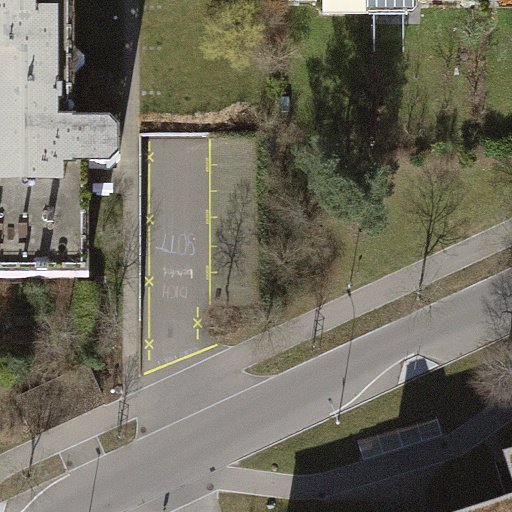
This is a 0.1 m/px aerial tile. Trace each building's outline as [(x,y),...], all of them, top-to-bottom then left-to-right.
[(0,0),(0,53),(59,53),(58,8),(58,0),(0,0)] [(493,24),(493,0),(272,0),(272,23),(493,24)] [(511,0),(493,0),(493,24),(511,24),(511,0)] [(0,99),(7,99),(9,226),(89,225),(88,202),(137,201),(136,157),(84,158),(82,53),(59,53),(0,53),(0,99)] [(511,511),(511,500),(475,511),(511,511)]
